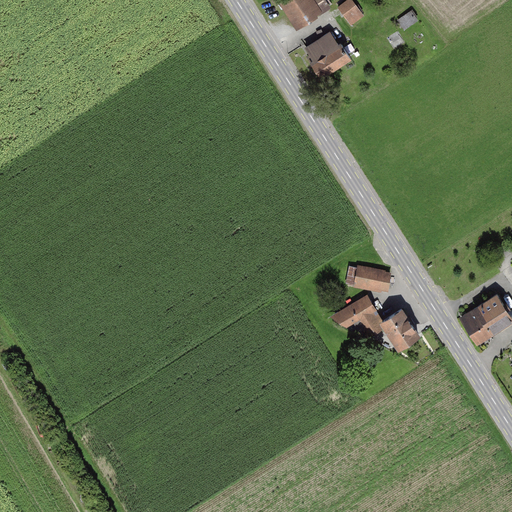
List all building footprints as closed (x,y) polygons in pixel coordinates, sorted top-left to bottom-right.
[(284,0),(280,3),(297,30),(330,9),(323,0),(284,0)] [(352,0),(348,0),(338,7),(353,26),(365,17),(352,0)] [(417,19),(412,11),(399,20),(405,28),(417,19)] [(332,31),(305,49),(325,79),(352,61),(332,31)] [(348,280),(356,282),(359,267),(351,266),(348,280)] [(356,282),(373,285),(375,270),(359,267),(356,282)] [(391,272),(375,270),(373,285),(389,288),(391,272)] [(476,308),(492,333),(511,319),(511,315),(498,294),(476,308)] [(385,325),(383,321),(368,298),(336,316),(348,324),(354,320),(360,330),(364,327),(367,332),(370,330),(372,333),(385,325)] [(492,333),(476,308),(462,317),(479,341),(492,333)] [(383,321),(385,325),(399,346),(418,334),(402,309),(383,321)]
